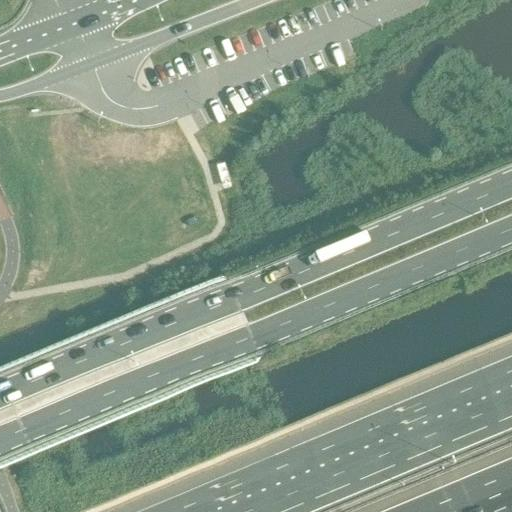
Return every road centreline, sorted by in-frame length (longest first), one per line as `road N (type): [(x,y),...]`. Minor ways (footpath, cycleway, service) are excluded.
road 1 (primary): [(511,187),(0,405)]
road 2 (primary): [(0,450),(511,232)]
road 3 (motorway): [(511,402),(249,511)]
road 4 (primary): [(91,64),(259,0)]
